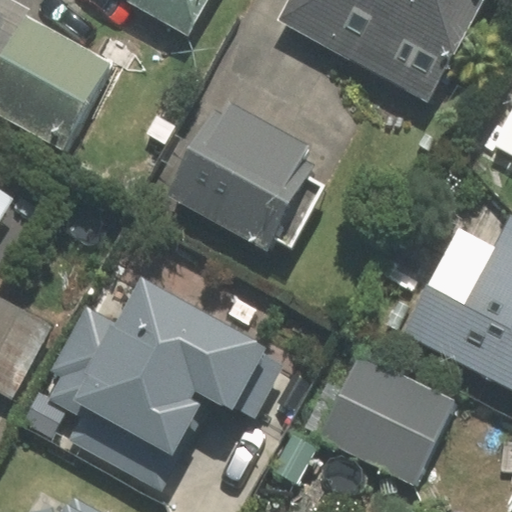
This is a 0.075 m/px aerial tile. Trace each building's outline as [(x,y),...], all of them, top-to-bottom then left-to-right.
[(127,0),(124,7),(185,41),(207,0),(127,0)] [(290,0),(276,28),(427,111),(487,0),(290,0)] [(24,26),(0,12),(0,120),(60,154),(109,67),(26,21),(24,26)] [(306,157),(228,114),(223,123),(216,120),(169,205),(266,258),(272,245),(288,256),(323,194),(306,185),(312,173),(301,167),(306,157)] [(511,114),(492,150),(511,161),(511,114)] [(0,223),(9,211),(0,204),(0,223)] [(435,277),(402,339),(511,399),(511,222),(509,221),(467,296),(435,277)] [(294,364),(150,289),(127,332),(85,311),(26,424),(167,498),(215,406),(260,429),(294,364)] [(0,398),(11,404),(50,336),(0,308),(0,398)] [(318,437),(413,489),(456,410),(363,358),(318,437)] [(100,511),(81,501),(74,511),(100,511)]
